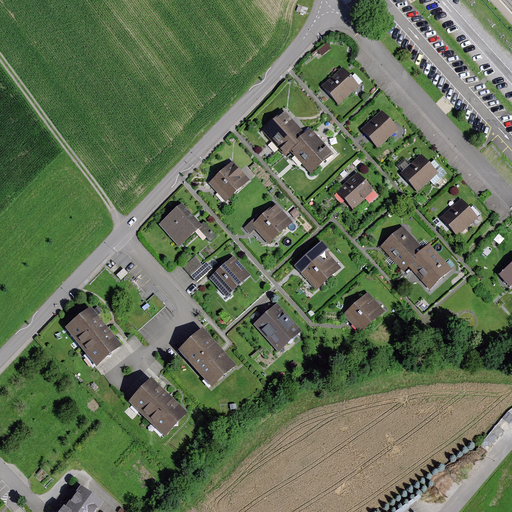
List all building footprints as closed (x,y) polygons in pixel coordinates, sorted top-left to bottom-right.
[(357,86),(340,70),(321,89),(338,105),(357,86)] [(283,111),(260,132),(281,156),(287,151),(305,134),(283,111)] [(398,130),(381,111),(361,130),(378,148),(398,130)] [(305,134),(287,151),(311,175),(334,153),(310,129),(305,134)] [(420,158),(401,174),(418,190),(434,174),(420,158)] [(231,162),(206,185),(224,203),(248,179),(231,162)] [(354,171),(330,194),(349,212),(361,199),(367,205),(377,195),(354,171)] [(474,218),(460,200),(442,217),(457,235),(474,218)] [(274,205),(252,224),(270,245),(292,225),(274,205)] [(197,226),(181,208),(162,224),(182,247),(199,232),(209,244),(215,239),(200,223),(197,226)] [(400,229),(379,249),(398,270),(402,266),(421,249),(400,229)] [(421,249),(402,266),(427,293),(451,271),(426,244),(421,249)] [(340,269),(322,250),(299,273),(317,292),(340,269)] [(211,267),(196,254),(184,267),(199,281),(211,267)] [(249,277),(232,257),(207,279),(225,299),(249,277)] [(511,266),(503,276),(511,284),(511,266)] [(368,293),(343,317),(359,335),(385,310),(368,293)] [(161,306),(150,295),(124,319),(135,330),(161,306)] [(299,331),(275,305),(252,326),(276,352),(299,331)] [(118,347),(88,311),(63,332),(93,368),(118,347)] [(235,367),(202,331),(178,353),(211,389),(235,367)] [(164,440),(185,416),(147,382),(126,406),(164,440)] [(97,511),(101,506),(80,492),(66,511),(97,511)]
